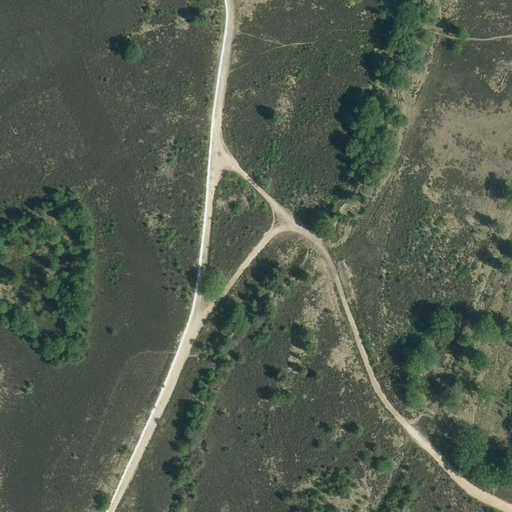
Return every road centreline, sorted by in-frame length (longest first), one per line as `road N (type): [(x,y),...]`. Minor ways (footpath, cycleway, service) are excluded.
road 1 (track): [(315,241),(379,393),(468,488),(510,511)]
road 2 (track): [(198,324),(112,511)]
road 3 (track): [(215,159),(198,324)]
road 4 (track): [(228,0),(215,159)]
road 5 (track): [(198,324),(281,214)]
